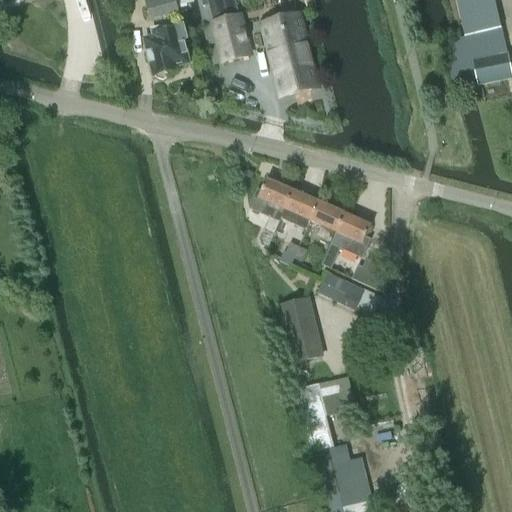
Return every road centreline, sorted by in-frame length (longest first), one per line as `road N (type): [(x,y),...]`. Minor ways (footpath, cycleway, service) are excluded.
road 1 (unclassified): [(511,213),(0,84)]
road 2 (unknown): [(422,189),(395,229),(391,281),(448,511)]
